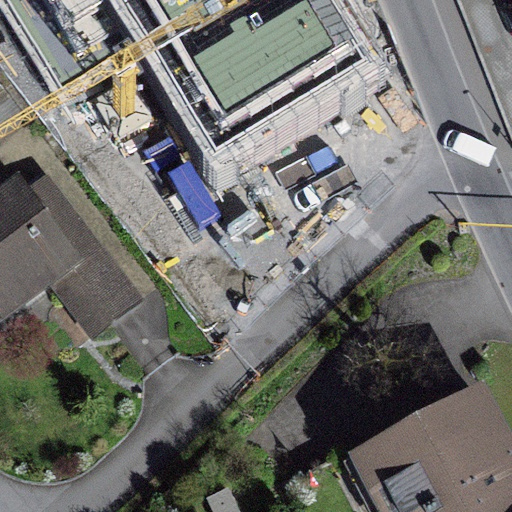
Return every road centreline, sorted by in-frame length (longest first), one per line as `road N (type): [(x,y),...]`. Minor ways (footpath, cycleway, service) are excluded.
road 1 (residential): [(473,158),(78,511)]
road 2 (residential): [(412,0),(473,158)]
